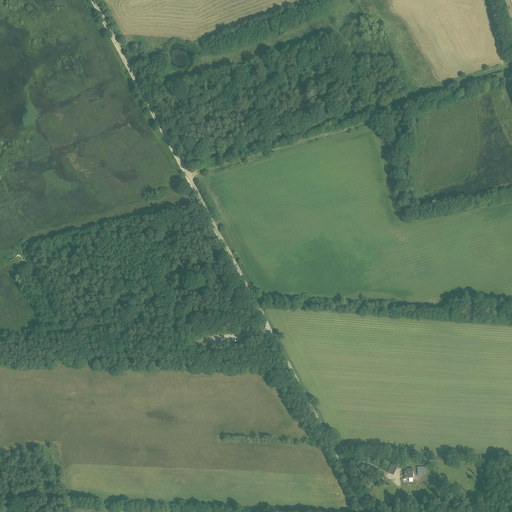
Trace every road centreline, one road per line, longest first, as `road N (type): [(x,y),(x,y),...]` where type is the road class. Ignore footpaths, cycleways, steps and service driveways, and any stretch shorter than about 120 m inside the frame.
road 1 (track): [(188,175),(511,72)]
road 2 (unclassified): [(367,511),(257,306)]
road 3 (track): [(59,332),(257,306)]
road 4 (track): [(187,173),(94,0)]
road 5 (track): [(257,306),(188,175)]
